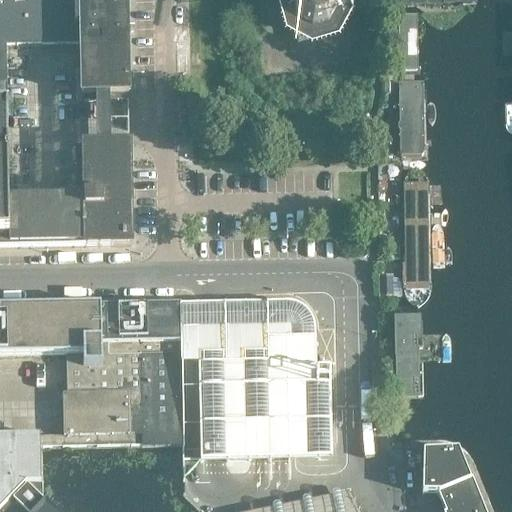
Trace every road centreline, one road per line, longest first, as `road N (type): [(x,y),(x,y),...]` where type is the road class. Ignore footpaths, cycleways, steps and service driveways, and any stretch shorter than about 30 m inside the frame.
road 1 (unclassified): [(373,481),(360,434),(362,302),(354,281),(333,271),(171,273)]
road 2 (residential): [(171,273),(165,0)]
road 3 (unclassified): [(0,277),(171,273)]
